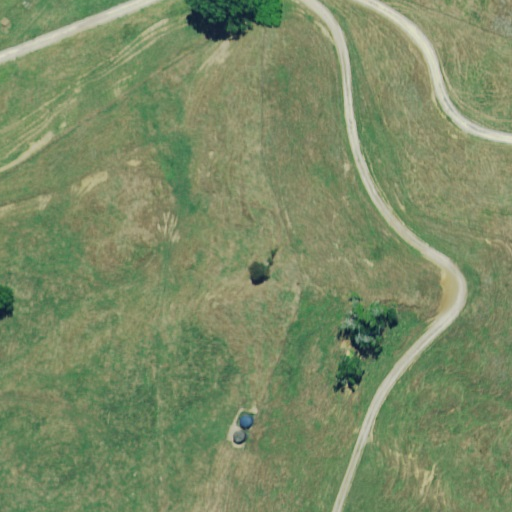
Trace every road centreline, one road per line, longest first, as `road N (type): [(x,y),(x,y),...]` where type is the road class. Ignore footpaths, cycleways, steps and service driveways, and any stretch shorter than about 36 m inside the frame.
road 1 (track): [(511,137),(473,131),(415,38),(345,0)]
road 2 (track): [(167,0),(0,63)]
